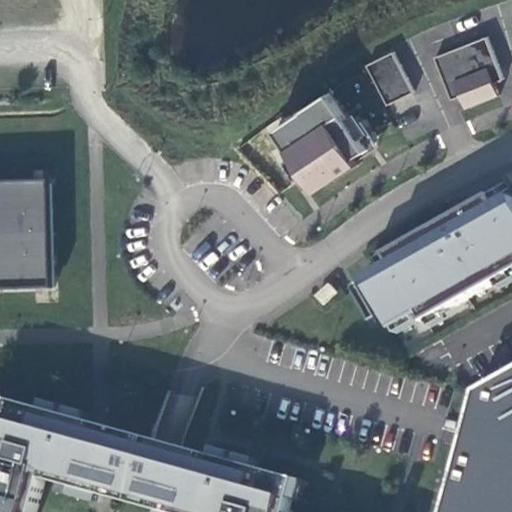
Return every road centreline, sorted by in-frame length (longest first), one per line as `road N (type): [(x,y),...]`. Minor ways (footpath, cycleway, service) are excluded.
road 1 (residential): [(295,277),(239,211),(211,195),(184,208),(168,226),(167,256),(224,317)]
road 2 (residential): [(295,277),(431,188),(511,147)]
